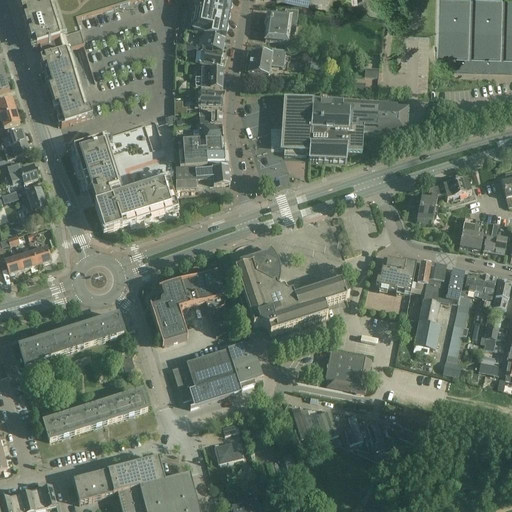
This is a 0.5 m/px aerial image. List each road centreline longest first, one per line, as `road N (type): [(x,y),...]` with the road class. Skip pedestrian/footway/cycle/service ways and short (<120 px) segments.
road 1 (tertiary): [(87,262),(0,8)]
road 2 (residential): [(247,219),(228,128),(245,0)]
road 3 (residential): [(511,99),(416,107),(413,39)]
road 4 (residential): [(170,425),(133,309),(114,294)]
road 5 (residential): [(56,478),(176,445),(170,425)]
road 6 (tertiary): [(247,219),(113,265)]
road 7 (tertiary): [(119,279),(252,231)]
road 8 (tertiary): [(511,135),(376,176)]
road 9 (residential): [(351,329),(259,348),(273,390)]
road 10 (tertiary): [(380,190),(511,149)]
road 11 (tertiary): [(376,176),(247,219)]
road 12 (tertiary): [(252,231),(380,190)]
road 13 (unclassified): [(511,274),(420,256),(394,237)]
road 14 (residential): [(273,390),(292,402),(375,417),(379,403)]
